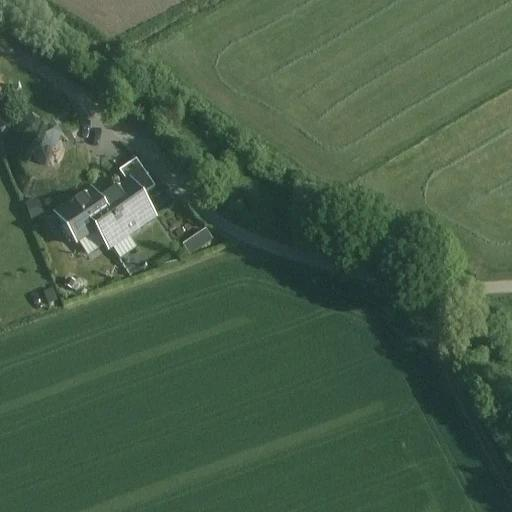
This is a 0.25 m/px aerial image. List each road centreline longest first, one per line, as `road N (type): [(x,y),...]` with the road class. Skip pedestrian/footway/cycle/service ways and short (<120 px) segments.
road 1 (unclassified): [(511,287),(404,288),(242,236),(90,104),(0,47)]
road 2 (track): [(404,288),(511,493)]
